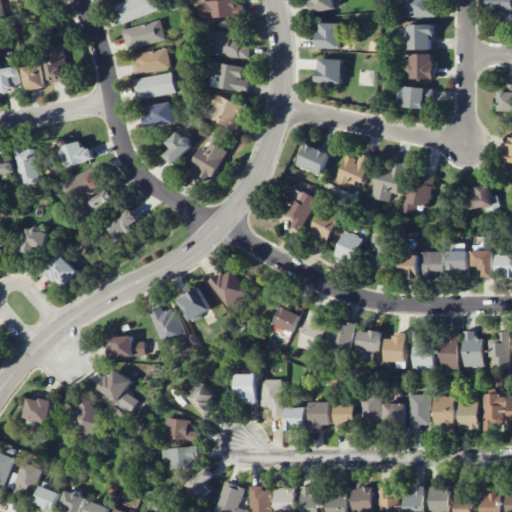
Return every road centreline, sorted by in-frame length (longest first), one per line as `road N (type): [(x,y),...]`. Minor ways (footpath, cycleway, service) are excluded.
road 1 (residential): [(511,305),(397,305),(349,295),(149,184),(123,144),(104,51),(79,0)]
road 2 (tertiary): [(0,389),(58,329),(188,256),(238,205),(282,108),(285,49),(276,0)]
road 3 (residential): [(511,458),(267,458),(240,443)]
road 4 (residential): [(468,147),(282,108)]
road 5 (residential): [(467,0),(468,147)]
road 6 (residential): [(0,306),(35,349),(67,362),(58,329)]
